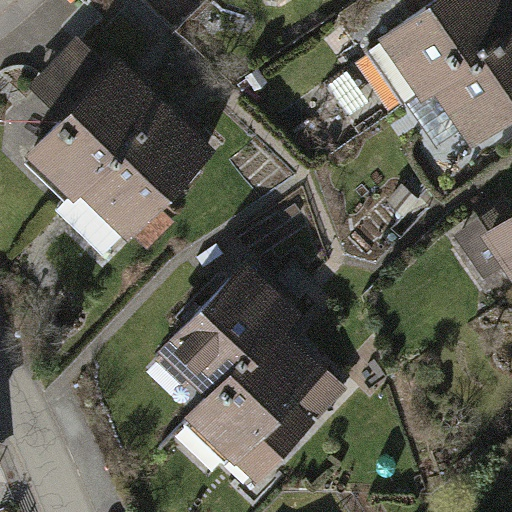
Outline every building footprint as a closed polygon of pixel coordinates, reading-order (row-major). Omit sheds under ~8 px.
[(434,83),(511,29),(511,4),(509,0),(427,0),(383,30),(424,90),(434,83)] [(511,29),(434,83),(474,140),(511,114),(511,29)] [(80,187),(167,98),(112,43),(100,55),(76,32),(20,89),(50,118),(22,147),(63,187),(72,178),(80,187)] [(167,98),(80,187),(132,238),(220,149),(167,98)] [(511,199),(458,236),(489,281),(508,268),(511,273),(511,199)] [(205,400),(278,326),(300,304),(252,256),(157,352),(205,400)] [(278,326),(205,400),(189,416),(262,488),(318,431),(293,406),(325,373),(278,326)]
